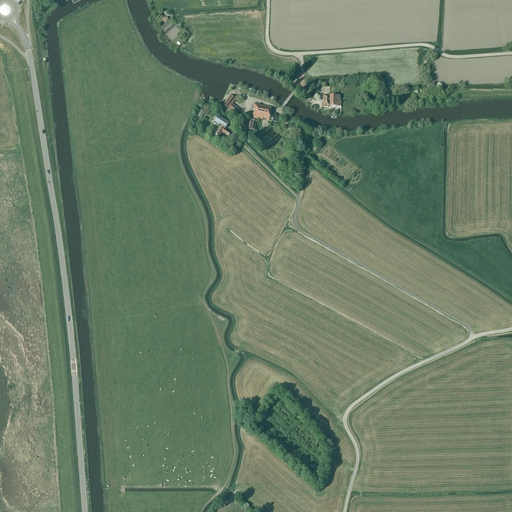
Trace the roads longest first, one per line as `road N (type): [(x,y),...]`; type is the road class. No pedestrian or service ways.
road 1 (tertiary): [(85,511),(43,139),(27,45),(11,17)]
road 2 (track): [(280,111),(302,186),(297,227),(467,325),(471,335)]
road 3 (unclassified): [(511,52),(453,56),(417,44),(285,53),(267,42),(268,0)]
road 4 (unclassified): [(471,335),(346,411),(357,451),(346,511)]
